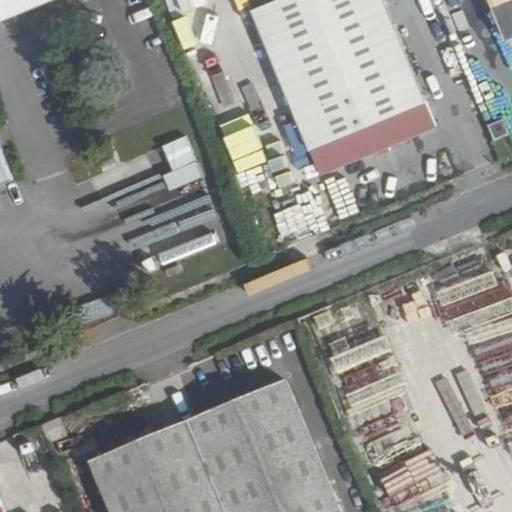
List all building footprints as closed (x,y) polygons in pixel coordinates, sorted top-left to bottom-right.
[(0,0),(0,191),(23,182),(0,127),(0,27),(67,0),(0,0)] [(277,0),(255,9),(321,174),(437,128),(385,0),(277,0)] [(511,0),(489,0),(504,39),(511,35),(511,0)] [(493,125),(499,141),(511,135),(511,132),(506,119),(493,125)] [(169,144),(180,168),(202,159),(192,135),(169,144)] [(335,218),(359,210),(349,181),(325,190),(335,218)] [(511,240),(500,245),(504,259),(511,255),(511,240)] [(93,459),(114,511),(342,511),(289,382),(93,459)] [(51,424),(56,437),(69,432),(64,419),(51,424)]
